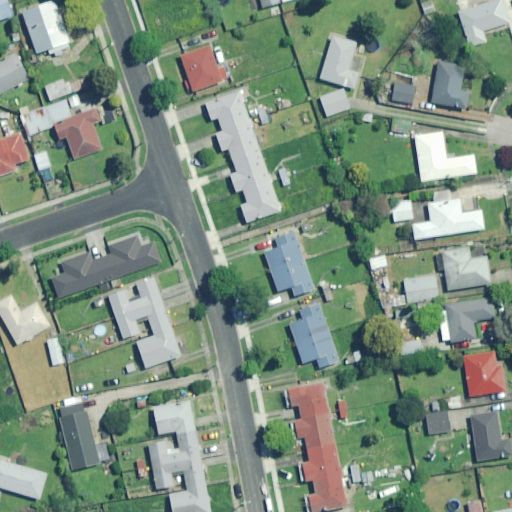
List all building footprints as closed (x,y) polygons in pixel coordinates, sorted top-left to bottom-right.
[(0,0),(0,20),(12,17),(6,0),(0,0)] [(259,0),(262,9),(279,4),(278,0),(259,0)] [(508,24),(500,0),(498,0),(458,13),(469,48),(486,43),(482,32),(508,24)] [(67,44),(53,1),(21,11),(36,55),(67,44)] [(356,44),(333,36),(319,79),(353,90),(358,74),(347,71),(356,44)] [(218,70),(210,46),(180,56),(192,92),(227,80),(223,68),(218,70)] [(0,95),(29,80),(16,55),(0,63),(0,95)] [(432,105),(436,105),(467,111),(471,94),(460,92),(465,67),(440,62),(432,105)] [(86,89),(81,74),(44,86),(49,101),(86,89)] [(413,105),(416,87),(392,82),(388,101),(413,105)] [(349,109),(342,90),(320,99),(327,118),(349,109)] [(280,212),(239,92),(204,103),(211,121),(217,119),(222,132),(215,134),(221,152),(228,150),(236,173),(229,176),(235,193),(242,191),(247,204),(240,206),(246,224),(280,212)] [(71,117),(65,100),(20,117),(27,137),(54,127),(59,141),(65,139),(73,160),(102,150),(90,119),(95,118),(92,109),(71,117)] [(268,124),(264,106),(257,107),(260,126),(268,124)] [(411,120),(393,118),(392,133),(409,135),(411,120)] [(29,160),(20,133),(0,140),(0,176),(16,172),(14,165),(29,160)] [(441,134),(414,137),(421,183),(475,175),(473,157),(445,161),(441,134)] [(461,214),(459,200),(427,204),(430,223),(412,225),(414,240),(484,230),(481,211),(461,214)] [(410,202),(392,204),(394,222),(413,220),(410,202)] [(313,291),(294,232),(274,239),(277,250),(264,254),(277,293),(291,288),(294,297),(313,291)] [(140,248),(136,238),(109,247),(111,255),(92,261),(90,254),(62,263),(65,274),(51,279),(58,299),(159,264),(152,244),(140,248)] [(438,272),(444,271),(448,292),(491,284),(486,257),(470,260),(468,248),(441,253),(441,254),(435,255),(438,272)] [(438,300),(434,276),(403,280),(407,304),(438,300)] [(181,357),(155,279),(135,286),(136,288),(109,297),(123,340),(139,335),(136,324),(148,320),(154,337),(136,343),(145,369),(181,357)] [(333,301),(329,285),(321,287),(326,303),(333,301)] [(20,313),(10,296),(0,301),(0,316),(17,346),(49,327),(36,304),(20,313)] [(437,313),(442,342),(448,341),(449,345),(476,341),(473,322),(493,319),(490,298),(445,305),(446,312),(437,313)] [(339,363),(319,303),(298,310),(302,321),(289,325),(302,365),(316,360),(319,369),(339,363)] [(63,364),(57,339),(47,342),(53,367),(63,364)] [(421,353),(421,339),(397,341),(398,355),(421,353)] [(38,350),(34,342),(21,348),(25,356),(38,350)] [(367,351),(352,354),(355,367),(369,364),(367,351)] [(495,367),(493,352),(462,357),(469,398),(504,393),(500,366),(495,367)] [(323,511),(347,508),(324,382),(288,389),(291,408),(298,407),(300,420),(293,421),(297,440),(304,438),(309,463),(302,465),(305,482),(312,481),(315,495),(308,496),(310,511),(323,511)] [(428,399),(429,412),(461,409),(460,399),(448,400),(449,402),(442,403),(442,398),(428,399)] [(100,464),(83,402),(59,409),(62,419),(59,420),(73,471),(100,464)] [(210,511),(189,402),(153,409),(158,436),(175,432),(178,449),(167,452),(165,442),(148,445),(156,491),(173,487),(170,474),(182,471),(186,492),(169,496),(171,511),(210,511)] [(347,403),(337,405),(340,420),(350,418),(347,403)] [(471,415),(470,415),(447,418),(447,412),(425,415),(428,436),(450,433),(472,430),(476,462),(511,457),(511,449),(511,439),(501,440),(498,412),(471,415)] [(141,437),(140,422),(127,423),(128,438),(141,437)] [(136,472),(132,451),(117,454),(121,475),(136,472)] [(46,475),(0,461),(0,488),(39,500),(46,475)] [(361,483),(358,466),(350,467),(353,484),(361,483)] [(482,511),(481,502),(467,504),(468,511),(482,511)]
